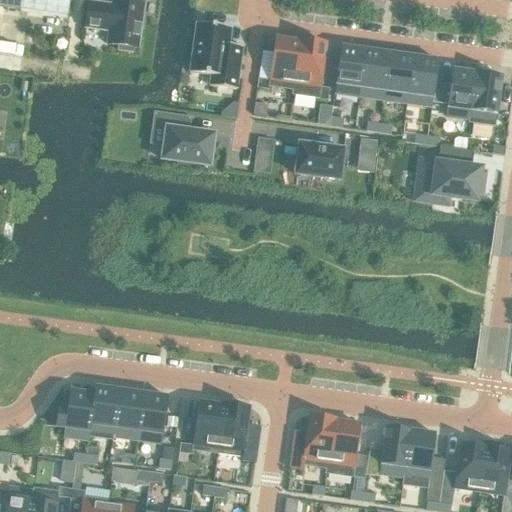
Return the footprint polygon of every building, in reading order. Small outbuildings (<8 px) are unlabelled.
[(0,0),(0,5),(67,15),(69,0),(0,0)] [(112,6),(88,3),(84,29),(108,32),(107,45),(118,47),(117,52),(133,54),(134,49),(138,50),(144,5),(113,0),(112,6)] [(196,24),(189,74),(211,77),(209,87),(236,91),(241,53),(242,50),(242,48),(240,48),(231,46),(228,46),(231,29),(196,24)] [(275,40),(270,82),(258,80),(256,90),(269,91),(269,87),(293,91),(292,96),(293,96),(300,42),(299,42),(299,43),(275,40)] [(319,88),(325,45),(300,42),(293,96),(318,99),(317,101),(327,102),(329,90),(319,88)] [(335,86),(334,93),(359,96),(365,51),(340,48),(335,86)] [(365,51),(359,96),(383,99),(389,55),(365,51)] [(389,55),(383,99),(407,103),(413,58),(389,55)] [(413,58),(407,103),(431,106),(431,104),(432,99),(434,85),(438,61),(413,58)] [(432,99),(431,104),(447,106),(446,109),(447,109),(445,116),(469,119),(468,124),(470,124),(477,74),(452,71),(449,87),(434,85),(432,99)] [(477,74),(470,124),(494,128),(496,116),(501,78),(477,74)] [(265,118),(267,106),(254,104),(253,116),(265,118)] [(153,114),(151,129),(166,131),(163,148),(162,161),(177,163),(177,168),(192,170),(193,165),(209,168),(213,136),(189,133),(191,119),(153,114)] [(343,120),(330,118),(329,127),(341,129),(343,120)] [(379,125),(367,123),(366,132),(378,134),(379,125)] [(391,127),(379,125),(378,134),(390,136),(391,127)] [(427,138),(415,136),(413,145),(426,147),(427,138)] [(427,138),(426,147),(438,149),(439,140),(427,138)] [(257,141),(253,172),(269,174),(273,143),(257,141)] [(360,141),(358,157),(374,159),(376,143),(360,141)] [(343,153),(298,147),(294,178),(339,184),(343,153)] [(493,147),(491,156),(504,157),(505,149),(493,147)] [(473,153),(439,149),(438,158),(428,157),(427,163),(420,162),(415,202),(432,204),(433,196),(475,202),(476,198),(480,199),(482,185),(478,184),(480,170),(471,169),(473,153)] [(93,395),(69,391),(67,409),(58,408),(57,414),(56,428),(64,429),(63,436),(88,440),(95,388),(94,388),(93,395)] [(89,440),(89,438),(112,441),(119,391),(95,388),(88,440),(89,440)] [(119,391),(112,441),(113,441),(113,436),(136,439),(142,395),(119,391)] [(142,395),(136,439),(161,443),(162,436),(167,398),(142,395)] [(193,447),(193,451),(217,455),(224,406),(223,406),(223,407),(199,404),(193,447)] [(224,406),(217,455),(242,458),(242,463),(254,465),(255,465),(257,450),(256,450),(244,448),(247,426),(249,409),(224,406)] [(290,459),(289,470),(290,470),(302,471),(303,467),(308,467),(323,469),(326,470),(325,475),(327,475),(334,421),(309,418),(307,434),(303,460),(291,459),(290,459)] [(334,421),(327,475),(351,478),(353,468),(366,470),(368,458),(355,456),(359,426),(335,423),(335,421),(334,421)] [(366,470),(365,476),(379,478),(379,476),(379,473),(403,477),(402,480),(401,486),(402,486),(410,432),(385,428),(382,452),(369,450),(368,458),(366,470)] [(410,432),(402,486),(427,490),(429,473),(430,473),(435,435),(410,432)] [(460,446),(454,490),(479,494),(485,450),(460,446)] [(485,450),(479,494),(504,497),(510,453),(485,450)] [(0,465),(7,467),(9,454),(0,453),(0,465)] [(73,455),(72,463),(75,464),(84,465),(85,456),(73,455)] [(134,457),(122,455),(120,464),(133,466),(134,457)] [(85,456),(84,465),(96,467),(98,458),(85,456)] [(171,462),(159,461),(158,469),(170,471),(171,462)] [(137,481),(136,486),(149,488),(149,483),(150,474),(138,473),(137,481)] [(150,474),(149,483),(161,485),(163,476),(150,474)] [(184,488),(185,479),(173,477),(172,486),(184,488)] [(312,487),(311,496),(323,498),(324,489),(312,487)] [(80,511),(106,511),(107,504),(106,504),(108,492),(85,488),(84,493),(83,501),(83,502),(82,502),(80,511)] [(202,496),(214,498),(215,489),(203,488),(202,496)] [(58,494),(57,498),(70,500),(71,491),(58,489),(58,494)] [(227,491),(215,489),(214,498),(226,500),(227,491)] [(7,499),(4,511),(30,511),(33,490),(32,490),(32,492),(32,495),(8,492),(7,499)] [(33,490),(30,511),(55,511),(57,506),(56,506),(57,498),(58,494),(33,490)] [(71,491),(70,500),(82,502),(83,502),(83,501),(84,493),(71,491)] [(350,493),(349,501),(361,503),(362,494),(350,493)] [(362,494),(361,503),(373,505),(375,496),(362,494)] [(426,503),(425,511),(437,511),(438,505),(426,503)]
